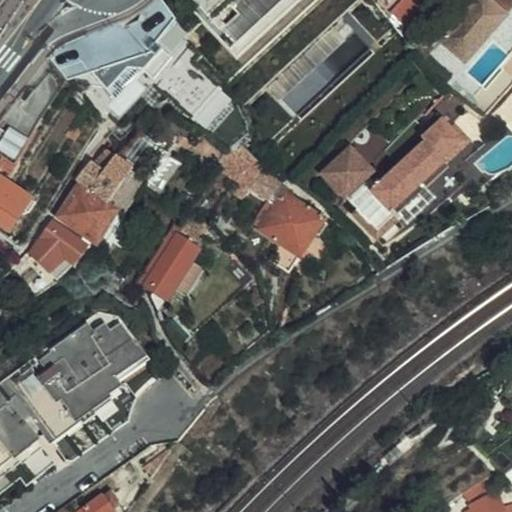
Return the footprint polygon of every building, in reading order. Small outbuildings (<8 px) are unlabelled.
[(212,0),(197,15),(218,37),(229,27),(237,33),(243,39),(282,0),(212,0)] [(397,0),(378,0),(387,10),(397,0)] [(493,7),(485,0),(456,0),(429,32),(454,54),(493,7)] [(511,30),(511,0),(500,0),(481,25),(484,28),(499,11),(507,19),(507,36),(511,30)] [(484,28),(482,31),(499,46),(507,36),(507,19),(499,11),(484,28)] [(159,57),(162,59),(169,66),(153,83),(181,109),(208,79),(182,51),(185,47),(189,43),(166,22),(155,35),(168,47),(159,57)] [(431,84),(418,97),(431,111),(437,119),(442,115),(462,97),(459,95),(437,78),(431,84)] [(437,119),(431,111),(411,128),(408,125),(399,134),(404,140),(358,181),(360,184),(339,203),(362,229),(383,212),(387,208),(379,199),(433,152),(430,149),(449,132),(437,119)] [(80,115),(68,132),(77,138),(89,122),(80,115)] [(442,115),(437,119),(449,132),(430,149),(433,152),(434,154),(458,133),(442,115)] [(12,126),(0,145),(0,148),(18,159),(31,137),(12,126)] [(225,132),(215,149),(231,159),(238,149),(248,158),(255,153),(232,129),(225,132)] [(85,186),(63,217),(100,245),(104,239),(111,245),(128,217),(121,212),(116,209),(111,204),(123,187),(139,167),(120,156),(110,149),(96,165),(93,163),(80,182),(85,186)] [(209,157),(237,176),(248,158),(238,149),(231,159),(215,149),(209,157)] [(255,153),(248,158),(261,169),(266,165),(255,153)] [(450,160),(427,180),(435,189),(458,169),(450,160)] [(0,168),(0,222),(13,231),(38,193),(0,168)] [(284,180),(276,174),(260,197),(254,193),(246,204),(252,208),(246,215),(285,243),(301,221),(305,224),(314,213),(312,211),(311,208),(311,207),(281,184),(284,180)] [(388,216),(383,212),(362,229),(367,235),(388,216)] [(92,249),(58,225),(38,256),(56,275),(64,269),(74,261),(78,264),(80,266),(87,255),(92,249)] [(138,280),(144,285),(179,232),(181,232),(174,228),(160,249),(138,280)] [(179,232),(144,285),(155,293),(153,297),(160,312),(161,311),(191,263),(188,260),(199,245),(181,232),(179,232)] [(232,257),(224,265),(232,274),(240,266),(232,257)] [(0,470),(22,453),(25,456),(47,439),(33,420),(42,414),(60,437),(124,392),(133,386),(130,382),(124,374),(152,355),(132,327),(121,335),(115,327),(103,336),(98,328),(61,355),(59,351),(5,389),(3,386),(0,388),(0,470)] [(144,466),(151,475),(172,444),(144,466)] [(511,468),(503,475),(511,484),(511,468)] [(488,496),(485,489),(457,501),(462,510),(462,511),(481,511),(491,508),(494,511),(511,503),(511,497),(508,488),(494,494),(488,496)] [(114,511),(113,508),(120,504),(112,492),(103,496),(86,507),(77,511),(114,511)] [(457,501),(440,511),(459,511),(462,510),(457,501)]
